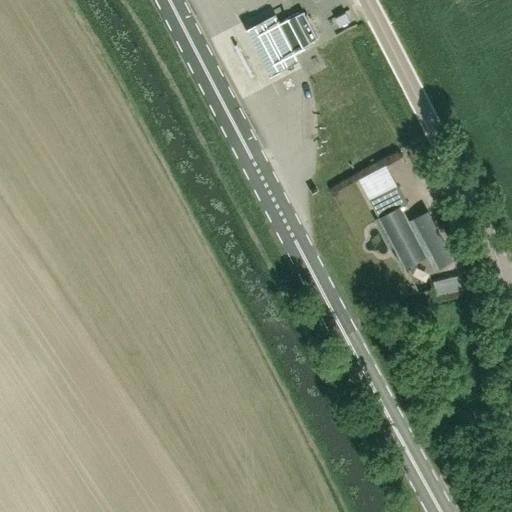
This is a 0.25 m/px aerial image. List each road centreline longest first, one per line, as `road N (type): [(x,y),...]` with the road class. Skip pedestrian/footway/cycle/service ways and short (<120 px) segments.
road 1 (primary): [(438,511),(166,0)]
road 2 (unclassified): [(511,428),(491,252),(365,0)]
